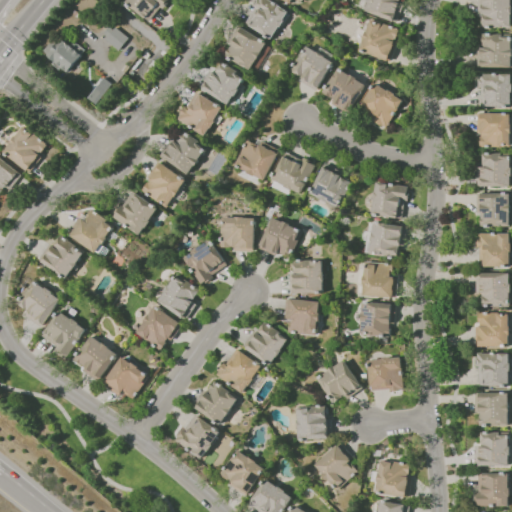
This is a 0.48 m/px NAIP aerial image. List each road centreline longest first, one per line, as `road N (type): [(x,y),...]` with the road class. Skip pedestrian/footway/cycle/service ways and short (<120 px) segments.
road 1 (residential): [(138,442),(18,362),(0,336),(5,261),(18,237),(117,140),(216,0),(425,21),(433,165),(423,308),(436,511),(138,442)]
road 2 (residential): [(138,442),(251,291)]
road 3 (residential): [(433,165),(367,161),(303,122)]
road 4 (residential): [(109,146),(14,63),(0,60)]
road 5 (residential): [(0,72),(98,161)]
